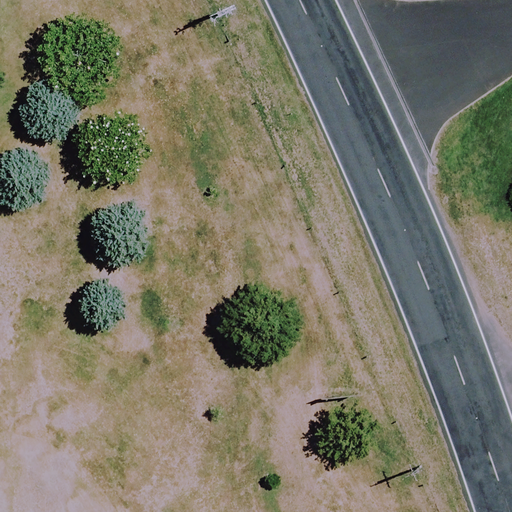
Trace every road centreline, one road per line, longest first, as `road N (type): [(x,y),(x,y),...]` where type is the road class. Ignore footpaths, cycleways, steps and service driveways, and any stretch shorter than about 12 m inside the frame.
road 1 (tertiary): [(340,86),(453,346),(503,511)]
road 2 (residential): [(340,86),(511,37)]
